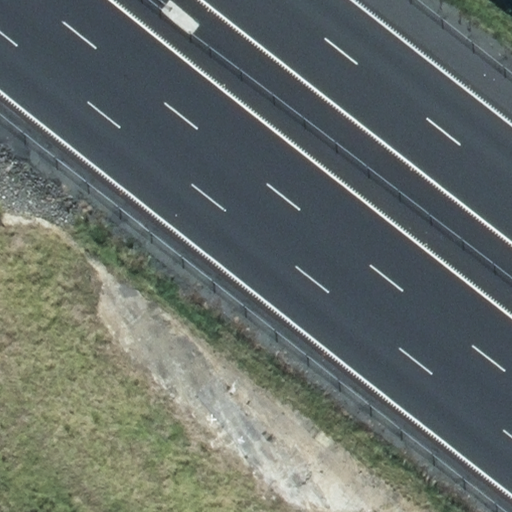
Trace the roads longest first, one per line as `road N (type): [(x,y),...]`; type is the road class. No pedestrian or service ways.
road 1 (motorway): [(511,385),(30,0)]
road 2 (motorway): [(295,0),(511,170)]
